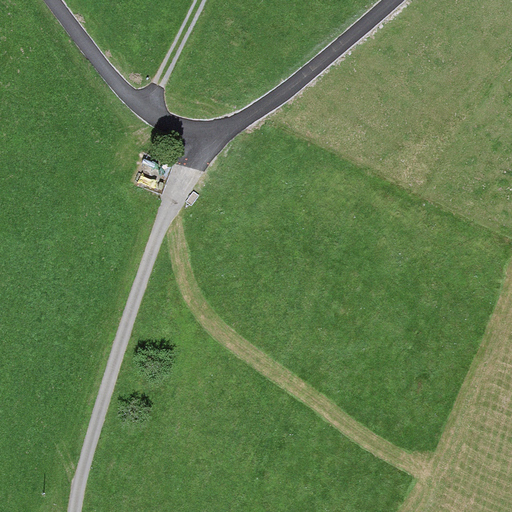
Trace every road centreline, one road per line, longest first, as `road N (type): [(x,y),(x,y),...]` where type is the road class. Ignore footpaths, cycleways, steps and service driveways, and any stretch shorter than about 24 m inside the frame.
road 1 (track): [(196,130),(88,437),(76,511)]
road 2 (track): [(196,130),(241,118),(290,88),(391,0)]
road 3 (track): [(52,0),(153,118),(196,130)]
road 4 (track): [(153,118),(160,84),(201,0)]
